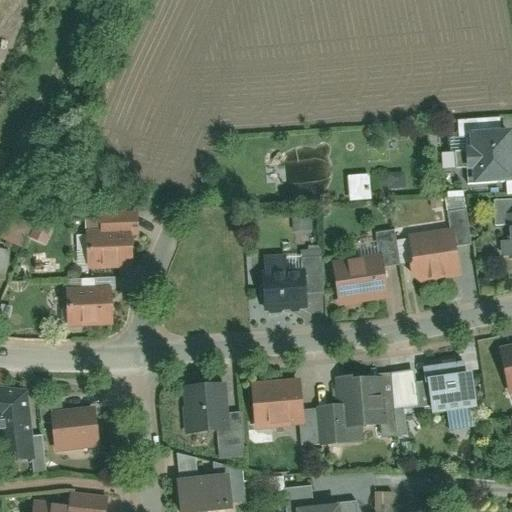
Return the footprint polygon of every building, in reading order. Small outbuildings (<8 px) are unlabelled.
[(511,170),(510,134),(467,136),(470,188),(511,185),(511,170)] [(346,201),(368,200),(367,174),(345,176),(346,201)] [(98,233),(84,233),(85,274),(131,273),(131,239),(137,239),(137,214),(98,215),(98,233)] [(511,264),(511,216),(503,217),(507,265),(511,264)] [(0,237),(19,247),(29,226),(10,217),(0,237)] [(459,280),(450,231),(404,240),(413,288),(459,280)] [(380,258),(330,266),(337,309),(387,301),(380,258)] [(259,275),(261,312),(305,310),(304,274),(259,275)] [(64,291),(65,331),(112,330),(111,290),(64,291)] [(511,393),(511,351),(498,355),(508,394),(511,393)] [(422,374),(429,415),(473,408),(467,367),(422,374)] [(386,370),(342,374),(347,427),(391,422),(386,370)] [(306,424),(300,385),(249,392),(255,432),(306,424)] [(212,387),(182,389),(185,437),(215,435),(212,387)] [(32,464),(26,393),(0,390),(0,456),(1,468),(32,464)] [(99,451),(94,409),(50,413),(54,455),(99,451)] [(235,499),(232,468),(184,473),(187,504),(235,499)] [(49,506),(31,504),(29,511),(102,511),(104,500),(68,495),(65,511),(50,511),(48,511),(49,506)] [(346,511),(344,498),(322,501),(323,511),(346,511)] [(323,511),(322,501),(301,503),(301,511),(323,511)]
